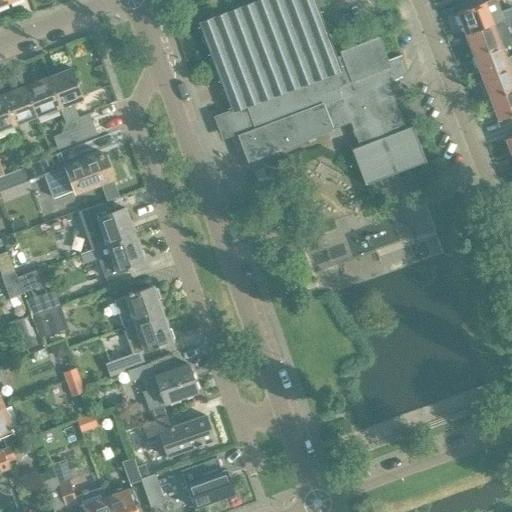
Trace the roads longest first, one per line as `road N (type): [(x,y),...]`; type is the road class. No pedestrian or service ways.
road 1 (residential): [(155,64),(132,117),(232,403),(287,426)]
road 2 (residential): [(287,426),(155,64)]
road 3 (residential): [(415,0),(511,251)]
road 4 (residential): [(316,504),(511,434)]
road 5 (residential): [(0,45),(119,0)]
